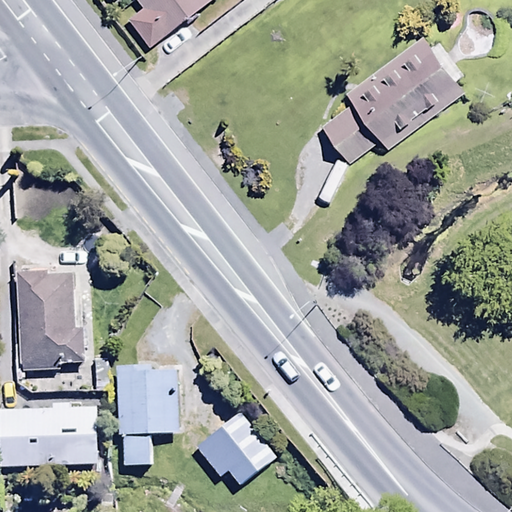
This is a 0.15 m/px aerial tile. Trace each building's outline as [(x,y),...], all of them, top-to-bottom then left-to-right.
[(148,55),(214,4),(211,0),(107,0),(113,7),(121,0),(128,0),(141,15),(126,27),(148,55)] [(422,43),(345,99),(353,110),(320,134),(347,172),(380,149),(385,156),(463,101),(422,43)] [(74,282),(19,283),(21,372),(84,371),(83,335),(75,335),(74,282)] [(125,472),(174,472),(174,467),(205,466),(204,434),(182,435),(180,373),(117,375),(118,441),(124,441),(125,472)] [(0,415),(0,469),(0,474),(102,471),(100,411),(70,412),(70,406),(54,406),(54,414),(0,415)]
